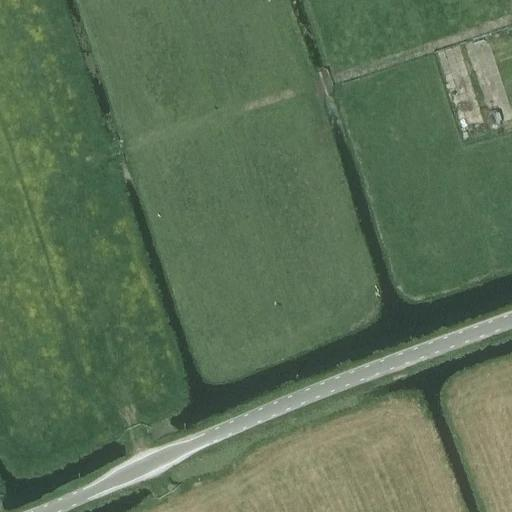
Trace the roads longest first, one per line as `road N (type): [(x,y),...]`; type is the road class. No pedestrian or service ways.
road 1 (tertiary): [(48,511),(335,385),(511,321)]
road 2 (track): [(145,138),(75,160),(61,201),(130,424),(165,498)]
road 3 (track): [(322,84),(145,138),(98,0)]
road 4 (track): [(322,84),(511,19)]
